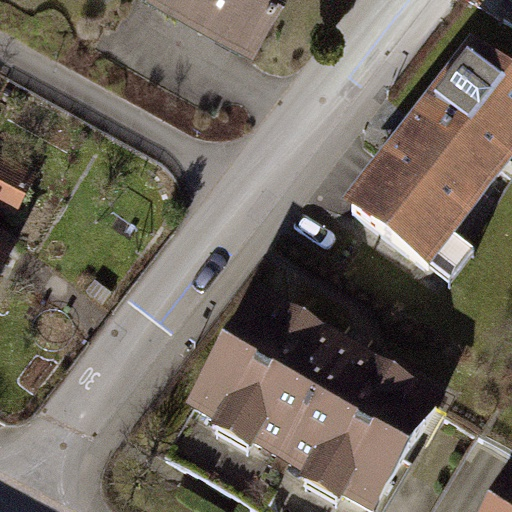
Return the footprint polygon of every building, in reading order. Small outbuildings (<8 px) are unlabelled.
[(290,0),(193,0),(268,41),(290,0)] [(511,188),(511,97),(461,58),(339,216),(433,289),(511,188)] [(0,289),(19,255),(0,245),(0,289)] [(386,511),(446,411),(270,307),(201,422),(353,511),(386,511)] [(511,511),(511,468),(486,511),(511,511)]
